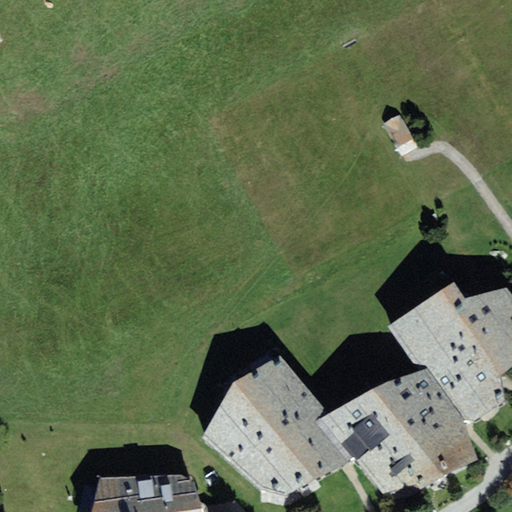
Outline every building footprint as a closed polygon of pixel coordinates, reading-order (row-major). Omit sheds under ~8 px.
[(406,120),(387,129),(399,153),(408,149),(418,144),(406,120)] [(475,287),(402,329),(434,376),(446,371),(485,417),(478,422),(492,423),(511,412),(511,292),(488,303),(475,287)] [(255,388),(219,439),(277,497),(300,502),(339,484),(361,468),(333,426),(344,420),(293,361),(255,388)] [(344,420),(333,426),(361,468),(376,490),(392,490),(401,501),(438,489),(441,495),(495,462),(478,422),(485,417),(446,371),(434,376),(344,420)] [(43,456),(46,464),(71,455),(68,447),(43,456)] [(0,476),(0,491),(1,492),(22,472),(14,463),(0,476)] [(224,511),(198,477),(111,482),(109,511),(224,511)]
